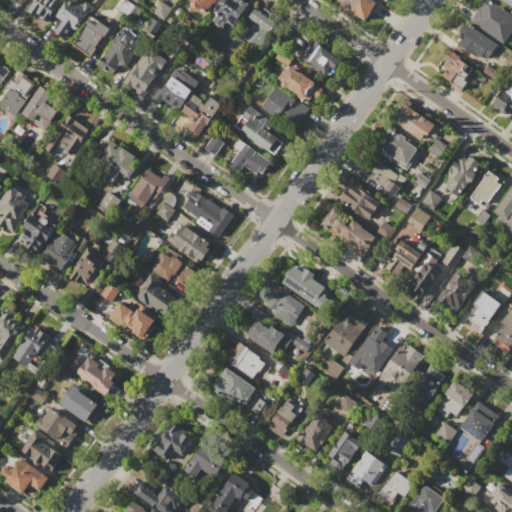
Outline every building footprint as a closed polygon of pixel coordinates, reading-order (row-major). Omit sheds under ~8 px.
[(35,0),(63,0),(47,22),(41,18),(40,19),(28,10),(35,0)] [(65,0),(76,0),(83,5),(85,1),(93,7),(76,31),(71,27),(63,38),(54,32),(62,20),(55,15),(65,0)] [(124,0),(126,0),(135,5),(127,16),(118,10),(124,0)] [(216,0),(214,4),(213,4),(206,13),(198,8),(196,9),(194,9),(192,8),(191,7),(190,5),(190,3),(191,1),(189,0),(216,0)] [(219,0),(244,0),(249,3),(233,26),(227,21),(222,27),(212,20),(217,14),(212,11),(219,0)] [(336,0),(379,0),(381,1),(372,13),(370,12),(364,21),(356,15),(355,16),(339,5),(340,3),(336,0)] [(485,0),(490,0),(511,14),(511,29),(503,43),(470,21),(479,8),(480,8),(485,0)] [(511,0),(511,8),(500,0),(511,0)] [(255,8),(276,23),(259,48),(243,37),(246,32),(245,31),(250,24),(251,25),(254,21),(248,17),(255,8)] [(91,16),(110,28),(104,38),(103,37),(96,47),(97,48),(91,57),(74,45),(88,24),(86,23),(91,16)] [(467,23),(498,44),(486,61),(474,53),(473,54),(454,42),(467,23)] [(98,63),(113,42),(116,38),(115,38),(123,26),(136,35),(134,38),(141,44),(126,66),(120,62),(112,73),(98,63)] [(234,34),(245,42),(236,55),(225,47),(234,34)] [(212,37),(224,45),(218,53),(207,45),(212,37)] [(336,56),(340,59),(329,75),(325,72),(323,75),(302,59),(318,38),(339,53),(336,56)] [(121,82),(125,76),(126,76),(136,62),(137,63),(141,56),(140,55),(146,46),(168,61),(156,78),(157,78),(144,97),(121,82)] [(275,58),(281,48),(293,57),(287,66),(275,58)] [(449,49),(469,63),(469,64),(473,67),(466,78),(468,79),(462,89),(436,71),(445,60),(443,58),(449,49)] [(0,56),(3,59),(1,63),(3,64),(2,65),(4,66),(4,65),(8,68),(7,69),(9,70),(0,83),(0,56)] [(290,64),(324,88),(317,97),(313,95),(307,103),(301,99),(302,97),(287,86),(285,88),(280,84),(281,82),(277,79),(285,68),(287,70),(290,64)] [(176,68),(198,83),(180,110),(157,95),(176,68)] [(21,70),(28,76),(28,77),(36,82),(26,95),(28,96),(15,115),(0,104),(0,93),(12,76),(15,78),(21,70)] [(511,112),(511,74),(492,105),(507,115),(510,111),(511,112)] [(41,84),(53,93),(46,102),(58,110),(50,121),(46,118),(45,119),(38,114),(33,121),(21,113),(41,84)] [(275,85),(309,108),(295,130),(261,107),(275,85)] [(192,121),(191,120),(190,119),(190,118),(190,117),(182,111),(193,94),(203,100),(201,102),(204,104),(210,96),(221,104),(199,136),(187,128),(192,121)] [(248,105),(273,122),(268,130),(283,140),(273,154),(264,147),(263,149),(253,142),(254,141),(234,127),(248,105)] [(397,123),(402,116),(401,113),(406,106),(408,107),(409,106),(435,124),(427,135),(425,134),(421,140),(397,123)] [(68,114),(76,119),(76,120),(89,129),(71,154),(59,146),(53,155),(44,148),(68,114)] [(390,129),(398,134),(399,132),(418,146),(417,148),(420,150),(406,169),(376,148),(390,129)] [(108,137),(136,157),(131,164),(136,168),(129,179),(126,176),(123,180),(117,176),(112,183),(99,174),(101,172),(99,170),(101,167),(97,164),(103,157),(93,150),(101,138),(105,141),(108,137)] [(445,144),(434,137),(427,148),(438,156),(445,144)] [(239,139),(271,161),(260,177),(244,165),(239,172),(229,165),(239,150),(234,146),(239,139)] [(447,188),(449,184),(446,182),(449,178),(446,175),(447,173),(455,161),(458,163),(463,156),(467,159),(470,155),(482,163),(475,172),(477,173),(475,175),(476,176),(472,182),(471,181),(469,184),(468,183),(464,188),(458,196),(447,188)] [(54,163),(66,172),(58,184),(46,175),(54,163)] [(170,177),(147,211),(127,197),(147,167),(162,177),(164,173),(170,177)] [(488,170),(496,176),(498,173),(506,178),(497,191),(496,191),(488,202),(486,202),(482,200),(480,204),(470,196),(488,170)] [(417,171),(431,180),(425,188),(422,186),(419,192),(414,189),(418,183),(412,179),(417,171)] [(390,179),(401,186),(395,195),(384,188),(390,179)] [(352,183),(366,192),(368,189),(374,193),(372,196),(384,205),(379,213),(374,210),(368,219),(339,199),(346,189),(348,190),(352,183)] [(511,184),(511,232),(499,224),(503,218),(493,212),(511,184)] [(0,200),(11,185),(26,196),(23,199),(29,203),(22,213),(24,214),(21,218),(24,220),(13,235),(7,230),(5,233),(0,229),(0,213),(2,211),(0,209),(0,200)] [(429,189),(441,198),(433,210),(421,201),(429,189)] [(108,190),(121,199),(111,213),(98,203),(108,190)] [(198,192),(223,209),(224,207),(234,214),(218,237),(196,222),(198,218),(182,207),(188,199),(186,197),(186,196),(185,195),(189,190),(190,191),(191,190),(196,193),(198,192)] [(401,196),(412,203),(406,212),(395,205),(401,196)] [(163,202),(174,209),(167,221),(155,213),(163,202)] [(41,204),(46,207),(46,209),(43,213),(50,218),(50,221),(56,225),(53,229),(54,230),(46,242),(45,242),(36,255),(22,245),(26,239),(22,236),(26,230),(22,227),(38,204),(41,204)] [(323,222),(328,214),(329,214),(334,207),(340,212),(338,216),(336,216),(334,219),(334,221),(335,221),(337,218),(342,217),(345,220),(346,224),(348,226),(354,219),(363,225),(362,226),(369,232),(370,231),(378,236),(362,258),(346,246),(348,243),(325,226),(327,225),(323,222)] [(417,207),(430,216),(420,230),(406,221),(417,207)] [(483,209),(490,215),(482,227),(474,221),(483,209)] [(384,220),(396,229),(387,241),(375,232),(384,220)] [(183,224),(209,242),(206,247),(209,249),(201,260),(199,258),(197,261),(170,243),(183,224)] [(58,229),(80,245),(61,270),(52,264),(50,266),(46,264),(49,259),(40,253),(58,229)] [(460,236),(470,243),(453,269),(442,262),(460,236)] [(428,244),(410,269),(404,265),(397,275),(385,268),(398,249),(396,248),(402,239),(415,248),(421,239),(428,244)] [(88,246),(97,253),(94,256),(105,263),(89,285),(83,281),(80,284),(75,280),(74,281),(67,275),(88,246)] [(430,248),(440,255),(438,258),(442,261),(437,268),(441,271),(424,296),(408,286),(426,259),(424,257),(430,248)] [(162,251),(171,257),(172,256),(196,272),(190,282),(173,271),(167,281),(150,269),(162,251)] [(282,282),(289,272),(295,276),(300,275),(303,270),(308,274),(309,272),(316,277),(314,281),(325,288),(314,303),(282,282)] [(456,271),(468,279),(469,278),(477,283),(475,286),(472,291),(471,290),(455,314),(444,306),(446,304),(437,298),(444,289),(448,292),(452,285),(449,282),(456,271)] [(133,295),(161,315),(174,297),(157,285),(160,280),(149,272),(133,295)] [(108,281),(119,290),(111,302),(99,293),(108,281)] [(482,290),(501,303),(480,334),(475,330),(478,325),(476,325),(473,324),(471,322),(469,319),(478,307),(473,303),(482,290)] [(275,292),(282,297),(285,292),(305,305),(292,325),(272,312),(273,310),(266,305),(275,292)] [(119,301),(129,308),(128,311),(133,315),(138,308),(140,309),(142,306),(150,312),(151,311),(160,317),(153,326),(155,327),(145,341),(127,329),(126,330),(108,317),(119,301)] [(511,342),(509,347),(495,338),(504,325),(498,321),(510,303),(511,305),(511,342)] [(0,315),(7,306),(16,313),(14,315),(28,325),(1,361),(0,360),(0,315)] [(347,308),(372,324),(335,379),(322,370),(331,357),(319,349),(347,308)] [(245,334),(255,319),(269,328),(271,325),(292,339),(285,350),(277,345),(272,352),(245,334)] [(378,325),(387,332),(381,342),(384,344),(380,349),(389,355),(376,374),(367,368),(368,367),(362,363),(361,364),(358,369),(349,363),(369,335),(371,336),(378,325)] [(30,327),(34,329),(36,326),(40,328),(39,329),(48,335),(27,367),(12,357),(29,331),(28,330),(30,327)] [(239,341),(260,356),(258,358),(268,365),(257,381),(250,377),(249,379),(225,362),(239,341)] [(399,345),(405,349),(409,344),(426,355),(400,395),(377,379),(399,345)] [(74,373),(77,369),(78,370),(88,355),(89,356),(91,354),(98,360),(99,358),(118,371),(111,380),(114,382),(105,396),(89,385),(90,384),(85,380),(85,381),(79,378),(80,377),(74,373)] [(430,365),(446,375),(431,399),(429,398),(423,408),(406,397),(422,371),(425,373),(430,365)] [(227,367),(256,388),(244,404),(238,399),(235,404),(211,387),(217,379),(220,381),(223,377),(221,375),(227,367)] [(455,380),(474,392),(464,408),(462,407),(457,415),(450,411),(446,417),(436,410),(440,404),(446,394),(445,394),(455,380)] [(76,388),(98,404),(86,422),(63,406),(76,388)] [(287,400),(293,404),(295,402),(303,408),(282,438),(266,427),(281,405),(283,406),(287,400)] [(478,400),(498,415),(494,421),(496,422),(481,443),(459,427),(478,400)] [(35,424),(40,416),(42,418),(50,407),(61,415),(62,414),(77,425),(64,444),(35,424)] [(318,412),(326,418),(328,416),(335,421),(333,423),(335,424),(324,439),(325,439),(316,452),(305,444),(304,446),(295,440),(303,428),(305,430),(318,412)] [(444,421),(456,430),(447,443),(435,434),(444,421)] [(155,450),(166,434),(165,433),(167,430),(169,431),(175,423),(180,427),(179,429),(192,439),(181,455),(175,450),(168,460),(155,450)] [(40,463),(39,465),(38,465),(36,465),(34,465),(33,464),(33,462),(33,461),(33,459),(34,459),(33,458),(20,450),(35,428),(46,436),(42,441),(62,455),(57,462),(57,463),(51,471),(40,463)] [(345,431),(363,443),(357,451),(356,450),(352,455),(353,455),(347,464),(346,463),(340,472),(328,464),(330,461),(326,458),(345,431)] [(203,445),(225,462),(216,474),(211,471),(202,484),(186,472),(193,462),(191,461),(194,458),(193,457),(200,447),(201,447),(203,445)] [(365,450),(387,465),(373,487),(364,480),(359,488),(346,479),(365,450)] [(506,450),(511,454),(511,480),(503,474),(508,467),(498,461),(506,450)] [(21,458),(49,477),(39,491),(29,484),(23,494),(4,481),(7,477),(0,473),(5,466),(12,470),(21,458)] [(385,481),(387,483),(395,471),(414,483),(405,497),(398,492),(394,497),(397,499),(391,507),(375,496),(385,481)] [(205,511),(234,472),(250,483),(248,486),(254,490),(246,501),(241,497),(238,501),(236,499),(227,511),(205,511)] [(469,478),(480,486),(472,498),(461,490),(469,478)] [(142,480),(155,489),(153,492),(158,495),(166,484),(179,493),(178,495),(183,498),(175,510),(174,509),(171,511),(162,511),(134,494),(142,480)] [(498,483),(511,492),(511,511),(502,511),(495,507),(496,506),(490,501),(493,496),(490,494),(498,483)] [(427,486),(442,496),(443,500),(434,511),(430,511),(429,511),(428,511),(402,511),(415,495),(417,496),(424,486),(427,486)] [(132,500),(145,509),(144,510),(146,511),(121,511),(124,509),(125,510),(132,500)]
